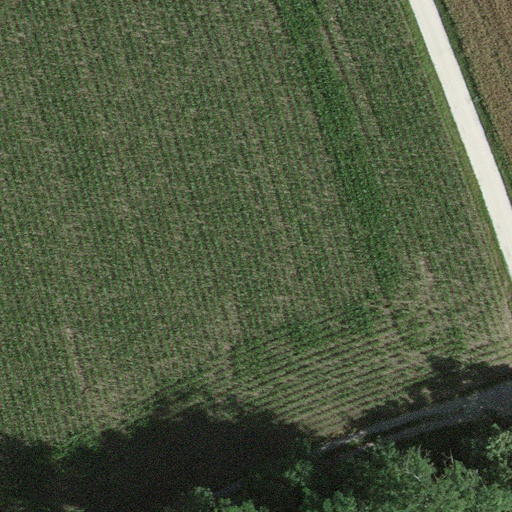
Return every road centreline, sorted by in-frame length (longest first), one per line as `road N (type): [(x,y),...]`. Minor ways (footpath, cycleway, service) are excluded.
road 1 (track): [(194,511),(277,464),(511,384)]
road 2 (unclassified): [(511,239),(414,0)]
